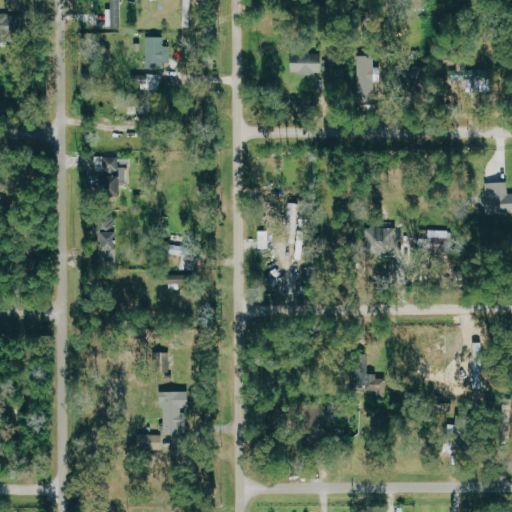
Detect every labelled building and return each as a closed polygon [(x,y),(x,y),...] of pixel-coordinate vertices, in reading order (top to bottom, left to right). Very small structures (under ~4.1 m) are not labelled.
[(123,26),(121,0),(110,0),(111,27),(123,26)] [(0,15),(0,40),(21,41),(21,16),(0,15)] [(173,66),(172,46),(167,46),(166,37),(147,37),(148,67),(173,66)] [(293,74),(326,75),(327,55),(293,53),(293,74)] [(360,106),(379,106),(378,56),(360,56),(360,106)] [(492,69),(468,70),(469,92),(492,92),(492,69)] [(123,157),(97,157),(96,196),(122,197),(123,157)] [(487,183),(489,216),(511,214),(511,194),(505,195),(504,182),(487,183)] [(104,263),(119,262),(118,219),(97,219),(98,239),(103,239),(104,263)] [(400,228),(368,227),(367,254),(400,254),(400,228)] [(270,249),(270,231),(260,230),(260,249),(270,249)] [(184,255),(183,269),(196,270),(197,247),(176,246),(176,255),(184,255)] [(170,290),(184,290),(184,277),(170,277),(170,290)] [(387,378),(379,378),(379,373),(371,373),(370,364),(355,365),(356,390),(387,389),(387,378)] [(165,431),(190,431),(188,391),(164,391),(165,431)] [(163,442),(154,441),(155,436),(144,434),(142,448),(162,451),(163,442)]
